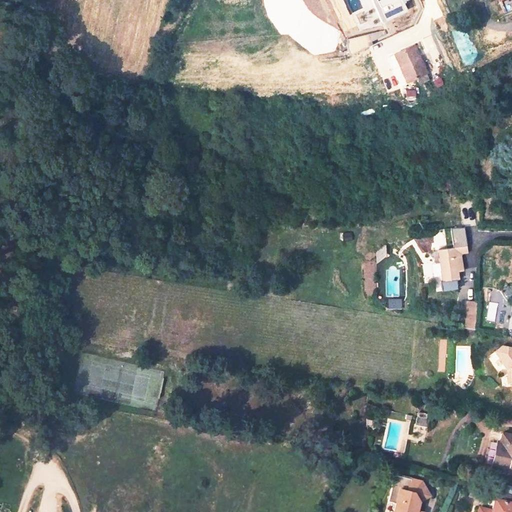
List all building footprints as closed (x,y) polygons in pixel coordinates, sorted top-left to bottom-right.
[(408,44),(388,53),(396,71),(400,70),(404,80),(421,71),(408,44)] [(460,259),(468,258),(467,244),(454,245),(453,245),(454,253),(455,260),(460,259)] [(436,254),(440,286),(457,283),(456,276),(462,276),(460,259),(455,260),(454,253),(436,254)] [(400,308),(400,298),(386,299),(386,309),(400,308)] [(465,300),(464,329),(474,330),(475,301),(465,300)] [(511,349),(503,348),(497,352),(507,369),(511,368),(511,380),(511,349)] [(511,435),(510,435),(502,476),(511,477),(511,435)] [(408,491),(391,487),(387,501),(395,503),(392,511),(417,511),(416,511),(418,503),(413,493),(416,480),(411,479),(408,491)] [(431,496),(423,482),(416,480),(413,493),(418,503),(431,496)] [(498,499),(495,499),(493,509),(481,506),(480,511),(511,511),(511,494),(499,491),(498,499)]
